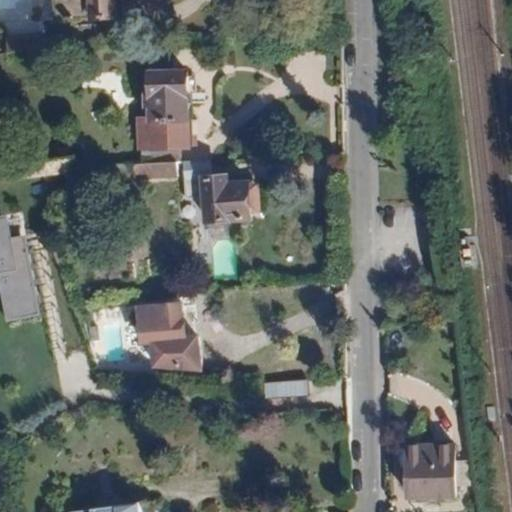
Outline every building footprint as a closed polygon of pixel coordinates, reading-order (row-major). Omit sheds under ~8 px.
[(92,0),(94,14),(119,11),(117,0),(92,0)] [(144,122),(146,152),(157,152),(181,151),(193,150),(190,73),(155,74),(156,95),(149,95),(150,109),(156,109),(157,122),(144,122)] [(157,152),(157,179),(181,179),(181,151),(157,152)] [(0,172),(0,185),(86,175),(85,162),(0,172)] [(211,177),(212,220),(256,219),(255,176),(211,177)] [(6,227),(0,224),(0,283),(10,319),(43,314),(30,248),(23,250),(21,238),(7,241),(6,227)] [(74,224),(57,226),(58,235),(75,234),(74,224)] [(417,297),(417,323),(430,323),(431,297),(417,297)] [(138,310),(143,343),(152,343),(155,367),(200,371),(197,338),(185,340),(183,305),(138,310)] [(346,342),(319,344),(321,365),(348,362),(346,342)] [(308,382),(265,382),(265,399),(309,396),(308,382)] [(455,442),(402,443),(405,502),(460,501),(455,442)] [(156,511),(155,500),(85,511),(156,511)]
